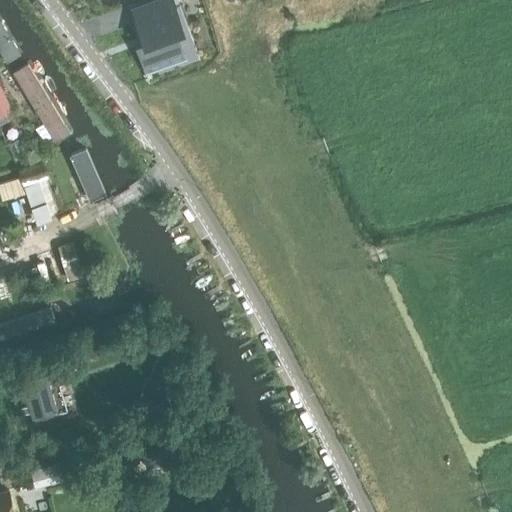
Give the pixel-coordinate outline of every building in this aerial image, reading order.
[(174,0),(154,0),(133,8),(145,42),(138,45),(145,65),(146,64),(175,54),(178,51),(180,47),(180,42),(176,32),(185,28),(174,0)] [(0,8),(0,52),(6,62),(25,50),(0,8)] [(32,59),(12,70),(59,153),(79,141),(32,59)] [(0,116),(14,109),(0,81),(0,116)] [(90,143),(68,153),(89,202),(111,192),(90,143)] [(48,177),(42,159),(18,166),(24,184),(48,177)] [(21,175),(0,181),(0,191),(2,200),(26,193),(21,175)] [(41,180),(24,186),(31,205),(48,200),(41,180)] [(31,205),(37,224),(54,218),(48,200),(31,205)] [(74,240),(55,247),(66,276),(85,270),(74,240)] [(62,299),(0,320),(0,332),(66,311),(62,299)] [(33,418),(58,411),(49,379),(24,387),(33,418)] [(146,467),(193,453),(189,439),(142,454),(146,467)] [(134,444),(122,448),(127,465),(139,461),(134,444)] [(124,463),(119,451),(103,458),(106,465),(112,468),(124,463)] [(60,460),(31,468),(36,485),(65,478),(60,460)] [(0,489),(0,511),(17,511),(11,486),(0,489)]
